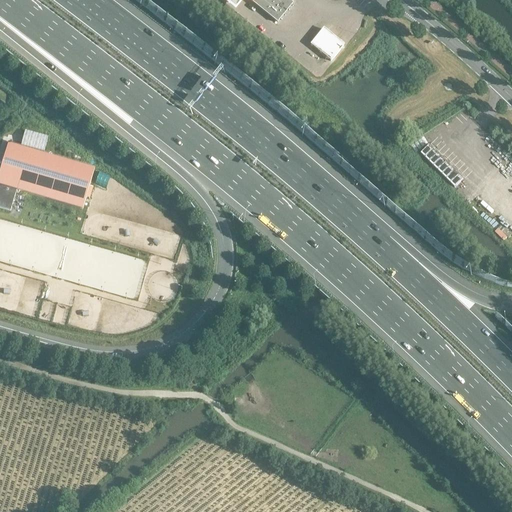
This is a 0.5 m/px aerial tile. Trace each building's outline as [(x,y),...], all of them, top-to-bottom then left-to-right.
[(248,0),(251,3),(253,0),(221,0),(235,11),(243,0),(248,0)] [(286,0),(253,0),(251,3),(277,24),(292,5),(286,0)] [(311,46),(327,59),(331,62),(344,46),(323,30),(311,46)] [(452,122),(436,139),(443,146),(460,129),(452,122)] [(0,208),(10,211),(16,191),(82,209),(94,168),(8,143),(0,169),(0,208)] [(429,147),(421,155),(455,189),(463,180),(429,147)]
